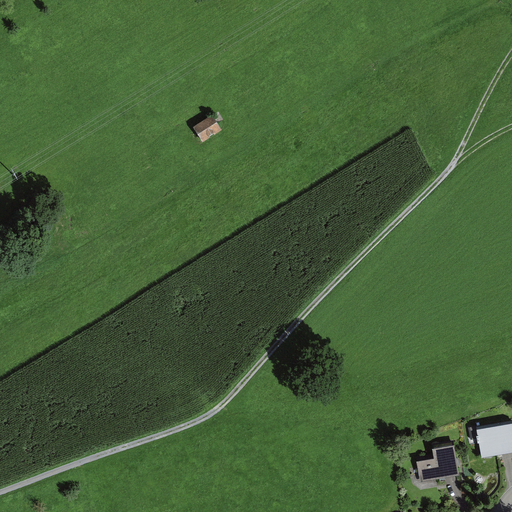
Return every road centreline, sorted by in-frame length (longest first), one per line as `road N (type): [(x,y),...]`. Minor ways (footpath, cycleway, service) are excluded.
road 1 (track): [(511,128),(449,170),(215,411),(0,495)]
road 2 (track): [(511,55),(449,170)]
